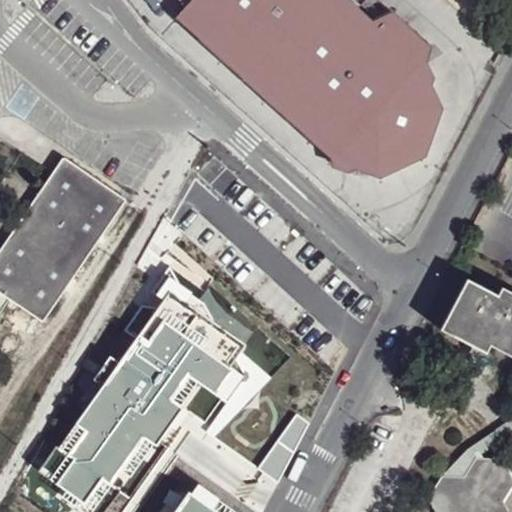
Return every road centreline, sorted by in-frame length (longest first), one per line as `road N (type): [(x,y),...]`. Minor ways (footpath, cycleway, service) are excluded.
road 1 (residential): [(95,0),(407,289),(511,100)]
road 2 (track): [(216,117),(0,484)]
